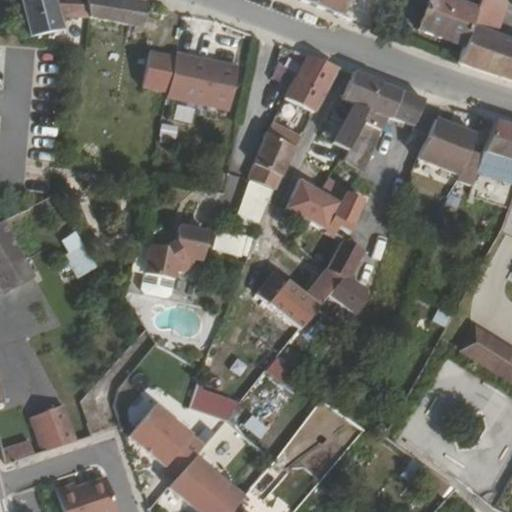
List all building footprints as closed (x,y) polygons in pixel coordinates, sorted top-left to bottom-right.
[(20,0),(30,40),(62,34),(58,20),(74,14),(69,0),(20,0)] [(58,20),(88,20),(83,0),(69,0),(74,14),(58,20)] [(104,0),(83,0),(88,20),(140,29),(143,5),(104,0)] [(291,0),(342,20),(349,0),(291,0)] [(427,0),(417,32),(462,49),(476,11),(444,0),(427,0)] [(462,49),(456,65),(511,83),(511,43),(494,36),(507,2),(502,0),(480,0),(476,11),(462,49)] [(142,87),(148,89),(159,91),(166,55),(151,52),(149,51),(142,87)] [(165,92),(164,97),(226,111),(235,66),(173,54),(172,56),(165,92)] [(159,91),(165,92),(172,56),(166,55),(159,91)] [(313,117),(336,70),(306,58),(283,101),(310,116),(313,117)] [(353,74),(341,103),(353,106),(335,140),(333,146),(344,152),(358,125),(378,87),(379,85),(353,74)] [(378,87),(358,125),(378,134),(385,120),(390,121),(400,94),(378,87)] [(412,130),(424,102),(400,94),(390,121),(412,130)] [(417,163),(457,181),(469,153),(474,139),(435,122),(417,163)] [(173,143),(176,126),(161,123),(158,140),(173,143)] [(481,158),(478,169),(511,181),(511,128),(493,123),(481,158)] [(358,125),(344,152),(367,164),(378,134),(358,125)] [(248,182),(275,194),(298,142),(275,131),(271,141),(263,137),(246,182),(248,182)] [(459,182),(454,194),(462,199),(478,169),(481,158),(469,153),(457,181),(459,182)] [(205,175),(203,189),(217,191),(220,177),(205,175)] [(223,197),(236,201),(243,179),(230,175),(223,197)] [(234,225),(257,234),(259,229),(270,205),(275,194),(248,182),(234,225)] [(345,195),(324,186),(319,194),(339,204),(345,195)] [(322,235),(330,239),(336,228),(348,235),(353,224),(361,202),(345,195),(339,204),(322,235)] [(268,233),(279,210),(270,205),(259,229),(268,233)] [(0,293),(2,297),(31,279),(10,242),(5,224),(0,226),(0,293)] [(362,254),(372,234),(353,224),(348,235),(336,228),(330,239),(340,245),(362,254)] [(204,233),(174,227),(172,242),(161,249),(146,246),(146,247),(141,274),(169,281),(170,273),(175,275),(189,267),(190,262),(197,263),(204,233)] [(76,231),(57,241),(78,278),(97,268),(76,231)] [(218,233),(212,250),(240,259),(245,241),(218,233)] [(316,264),(326,272),(340,245),(330,239),(316,264)] [(133,244),(127,271),(141,274),(146,247),(133,244)] [(327,297),(353,315),(361,302),(359,300),(362,292),(347,282),(362,254),(340,245),(326,272),(341,282),(327,297)] [(341,282),(326,272),(303,300),(296,297),(283,287),(267,306),(299,332),(327,297),(341,282)] [(169,281),(141,274),(138,290),(141,295),(161,299),(166,296),(169,281)] [(459,352),(475,363),(511,385),(511,354),(472,330),(459,352)] [(275,362),(263,375),(282,389),(292,374),(275,362)] [(194,390),(190,409),(231,418),(235,399),(194,390)] [(29,419),(42,454),(76,443),(64,407),(29,419)] [(153,408),(127,439),(164,469),(189,439),(153,408)] [(259,438),(268,428),(251,415),(243,425),(259,438)] [(30,439),(1,447),(6,463),(35,455),(30,439)] [(192,460),(167,490),(193,511),(230,511),(240,500),(192,460)] [(73,486),(52,493),(59,511),(114,511),(104,480),(74,490),(73,486)]
